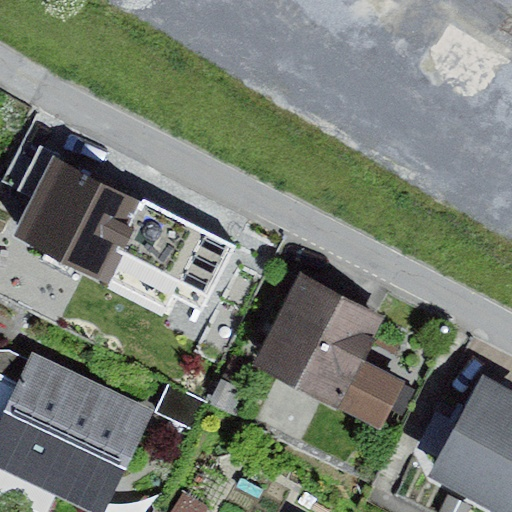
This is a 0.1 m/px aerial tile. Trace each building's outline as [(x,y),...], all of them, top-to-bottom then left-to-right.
[(146,211),(52,166),(17,238),(111,283),(146,211)] [(252,248),(211,228),(196,257),(236,278),(252,248)] [(383,321),(300,280),(255,370),(379,431),(403,382),(362,362),(383,321)] [(382,335),(376,346),(395,355),(401,344),(382,335)] [(105,511),(153,412),(33,356),(31,360),(11,351),(0,351),(0,419),(3,421),(0,426),(0,469),(91,511),(105,511)] [(511,511),(511,395),(482,380),(429,480),(491,511),(511,511)] [(244,391),(222,381),(211,404),(233,414),(244,391)] [(170,386),(156,415),(195,433),(209,404),(170,386)] [(449,496),(440,511),(471,511),(473,508),(449,496)]
